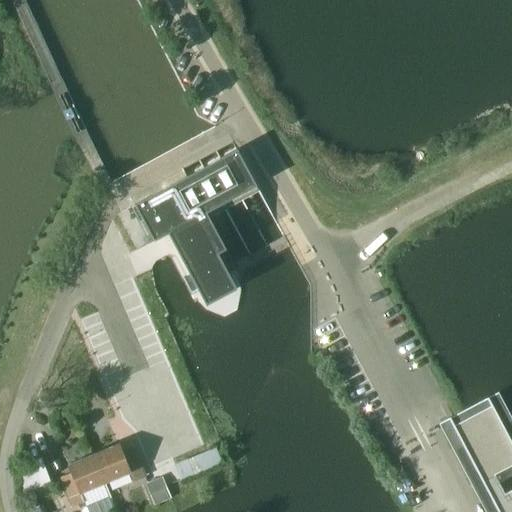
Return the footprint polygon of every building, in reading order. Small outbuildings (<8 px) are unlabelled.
[(235,289),(197,218),(256,187),(236,150),(218,159),(185,177),(133,205),(134,206),(153,242),(167,234),(205,305),(235,289)] [(169,351),(132,367),(164,442),(165,444),(201,429),(201,428),(202,428),(201,426),(189,398),(188,397),(169,351)] [(467,419),(446,430),(469,475),(491,463),(511,452),(511,440),(493,405),(467,419)] [(117,443),(94,453),(105,480),(129,470),(133,480),(145,475),(132,446),(121,451),(117,443)] [(74,472),(61,478),(74,507),(84,502),(86,501),(88,506),(112,495),(105,480),(94,453),(70,463),(74,472)] [(26,461),(19,462),(21,467),(26,478),(31,491),(33,491),(48,484),(51,483),(41,459),(26,461)] [(402,462),(393,467),(402,482),(411,477),(402,462)] [(171,499),(165,487),(162,478),(148,483),(144,485),(153,506),(171,499)] [(511,511),(511,489),(489,502),(494,511),(511,511)]
